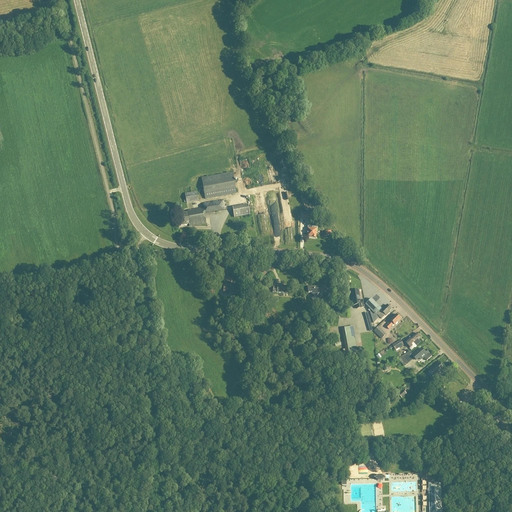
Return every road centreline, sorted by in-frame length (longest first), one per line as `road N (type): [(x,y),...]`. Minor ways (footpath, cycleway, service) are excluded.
road 1 (secondary): [(511,411),(385,288),(347,262),(178,247),(143,232),(129,212),(76,0)]
road 2 (track): [(164,511),(154,365),(160,355),(138,250)]
road 3 (track): [(0,286),(22,296),(115,283),(124,274),(125,250)]
